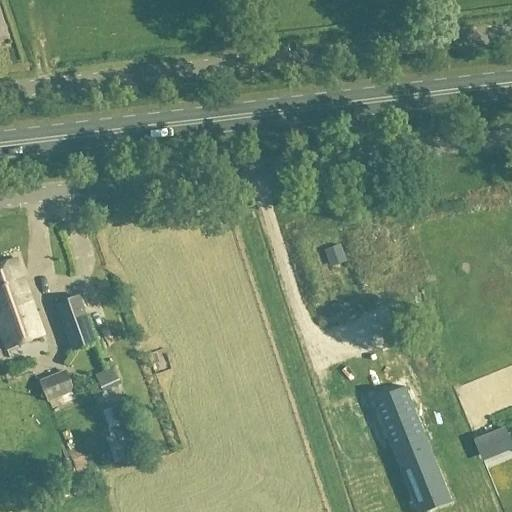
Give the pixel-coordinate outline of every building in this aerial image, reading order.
[(331,253),(334,265),(348,262),(345,250),(331,253)] [(16,261),(0,266),(0,338),(5,352),(42,339),(16,261)] [(78,299),(54,307),(69,352),(93,344),(78,299)] [(100,393),(118,385),(111,370),(93,377),(100,393)] [(39,385),(47,404),(72,394),(65,375),(39,385)] [(403,392),(373,404),(371,400),(370,401),(414,511),(420,511),(448,501),(448,503),(450,502),(403,387),(402,388),(403,392)] [(471,442),(479,464),(511,451),(502,430),(471,442)]
